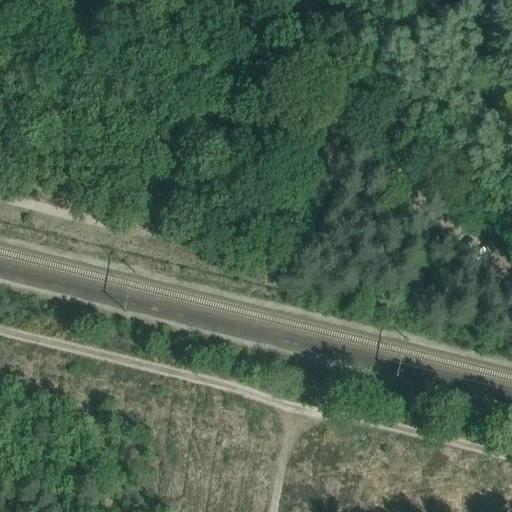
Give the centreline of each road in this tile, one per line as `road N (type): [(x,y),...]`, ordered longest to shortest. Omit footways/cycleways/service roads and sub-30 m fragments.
road 1 (track): [(511,435),(0,313)]
road 2 (track): [(0,199),(131,224),(198,149),(307,123),(333,106)]
road 3 (unknown): [(333,106),(290,97),(141,0)]
road 4 (residential): [(511,253),(396,158)]
road 5 (track): [(283,380),(264,511)]
